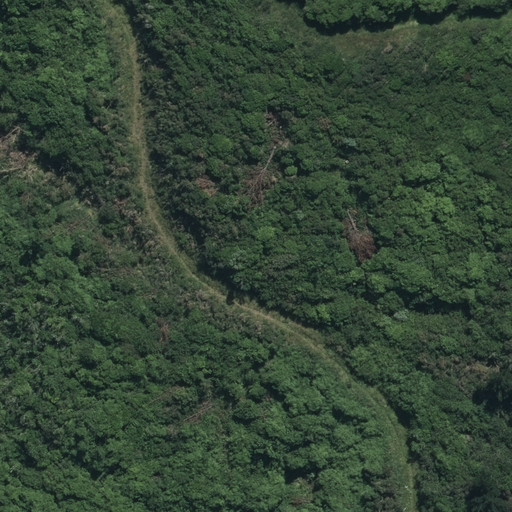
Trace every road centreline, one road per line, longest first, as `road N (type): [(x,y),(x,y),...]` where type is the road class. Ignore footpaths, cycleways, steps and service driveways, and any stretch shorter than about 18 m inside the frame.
road 1 (track): [(422,511),(405,433),(378,384),(286,328),(171,240),(145,160),(128,21),(108,0)]
road 2 (track): [(384,0),(511,56)]
